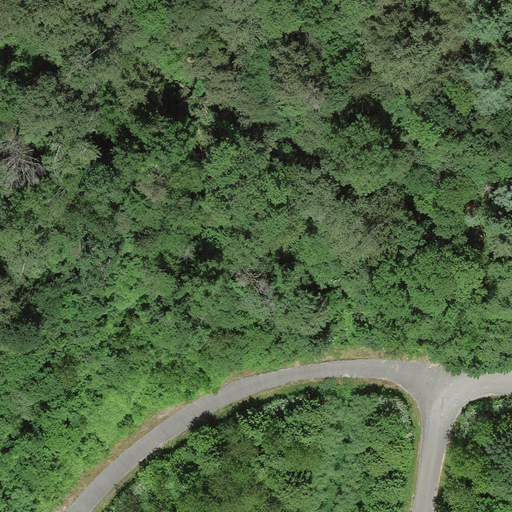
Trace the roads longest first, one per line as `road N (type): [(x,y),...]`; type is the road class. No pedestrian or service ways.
road 1 (track): [(448,382),(366,369),(307,370),(261,382),(153,440),(80,511)]
road 2 (track): [(424,511),(448,382),(511,388)]
